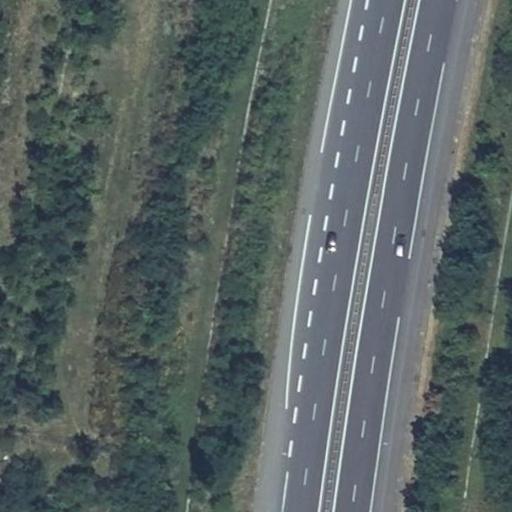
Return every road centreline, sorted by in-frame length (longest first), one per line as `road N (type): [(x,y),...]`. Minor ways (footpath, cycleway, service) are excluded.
road 1 (motorway): [(387,0),(301,511)]
road 2 (motorway): [(351,511),(437,0)]
